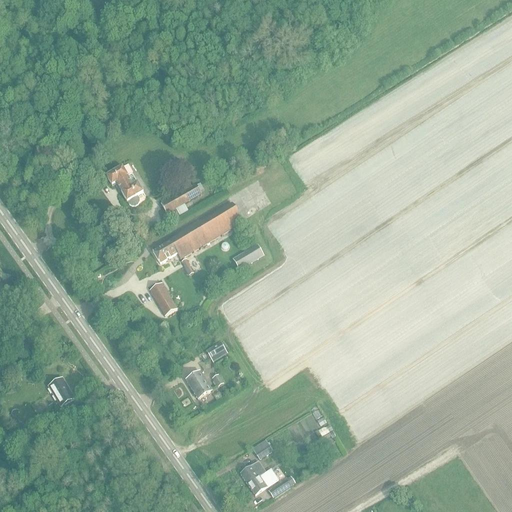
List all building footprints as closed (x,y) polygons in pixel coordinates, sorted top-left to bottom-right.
[(133,175),(129,177),(123,168),(107,177),(113,187),(117,185),(122,193),(128,203),(129,206),(132,207),(135,207),(138,205),(140,203),(140,200),(138,197),(144,194),(138,184),(133,175)] [(210,186),(221,181),(220,178),(215,181),(214,179),(208,182),(210,186)] [(161,207),(170,222),(188,211),(185,206),(201,197),(199,193),(204,190),(200,184),(161,207)] [(177,255),(181,262),(244,225),(233,206),(153,253),(161,265),(177,255)] [(234,262),(240,273),(265,259),(258,248),(234,262)] [(187,259),(182,262),(189,275),(194,273),(187,259)] [(150,293),(165,319),(178,312),(163,286),(150,293)] [(207,353),(213,364),(227,355),(221,344),(207,353)] [(186,382),(198,401),(212,392),(200,373),(186,382)] [(224,385),(218,376),(212,380),(218,389),(224,385)] [(48,388),(60,409),(75,400),(62,380),(48,388)] [(252,450),(259,461),(272,453),(265,442),(252,450)] [(247,486),(265,474),(258,463),(251,468),(240,475),(247,486)] [(265,474),(247,486),(254,497),(278,481),(271,470),(265,474)] [(268,492),(273,499),(291,488),(286,480),(268,492)]
